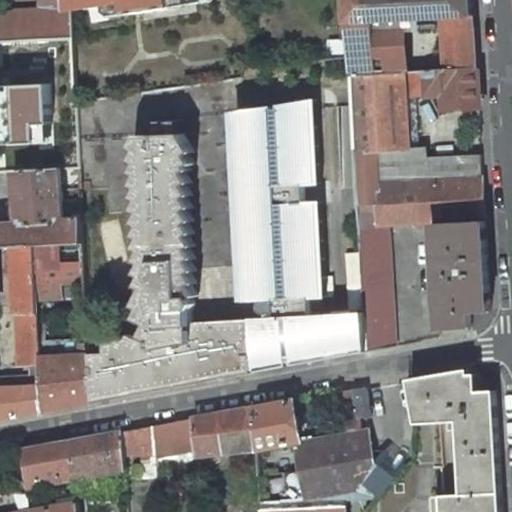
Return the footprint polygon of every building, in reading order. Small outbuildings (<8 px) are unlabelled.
[(72,0),(72,9),(73,12),(110,6),(129,3),(131,14),(177,7),(176,0),(72,0)] [(348,0),(352,75),(477,69),(473,0),(348,0)] [(131,14),(129,3),(110,6),(111,13),(116,16),(131,14)] [(73,12),(72,9),(0,12),(0,40),(74,37),(73,12)] [(447,107),(479,106),(477,69),(352,75),(358,182),(483,175),(482,154),(428,157),(428,146),(419,147),(416,94),(446,92),(447,107)] [(256,372),(366,352),(364,312),(311,315),(310,297),(323,296),(318,202),(305,202),(304,184),(317,183),(313,107),(243,111),(253,300),(265,299),(265,300),(262,303),(261,308),(264,312),(267,313),(269,313),(271,335),(254,337),(256,372)] [(183,134),(140,136),(134,147),(139,150),(134,160),(140,163),(135,172),(141,175),(136,185),(141,188),(137,198),(142,201),(137,211),(143,214),(139,223),(144,226),(139,236),(144,239),(139,248),(144,251),(140,261),(145,263),(140,273),(146,276),(141,286),(147,289),(138,306),(144,309),(139,318),(149,324),(150,339),(106,342),(107,353),(90,354),(93,403),(256,372),(254,337),(253,320),(214,323),(214,326),(194,326),(193,311),(197,304),(193,298),(197,295),(192,287),(198,284),(192,274),(197,271),(192,262),(196,259),(191,250),(196,246),(190,236),(195,233),(189,224),(194,221),(188,211),(194,208),(188,199),(193,195),(187,186),(192,183),(186,174),(192,170),(190,167),(195,164),(189,156),(195,152),(183,134)] [(60,168),(17,171),(21,223),(65,221),(60,168)] [(486,221),(483,175),(358,182),(360,228),(390,226),(435,224),(486,221)] [(0,246),(13,246),(36,245),(38,285),(86,282),(84,242),(83,219),(65,221),(21,223),(0,224),(0,246)] [(435,224),(441,328),(471,326),(470,311),(491,310),(486,221),(435,224)] [(360,228),(364,312),(366,352),(397,346),(390,226),(360,228)] [(41,364),(38,285),(36,245),(13,246),(17,316),(19,316),(20,364),(41,364)] [(90,354),(86,282),(38,285),(41,364),(41,372),(43,412),(93,403),(90,354)] [(503,511),(496,390),(479,391),(478,374),(457,376),(457,371),(410,379),(418,424),(459,421),(463,493),(442,494),(443,511),(503,511)] [(0,419),(43,412),(41,372),(34,372),(34,378),(6,380),(7,390),(0,389),(0,419)] [(372,416),(367,387),(353,389),(359,418),(372,416)] [(293,400),(257,407),(258,448),(262,511),(363,511),(395,479),(392,476),(376,464),(369,428),(362,430),(359,418),(353,389),(337,392),(345,433),(300,441),(293,400)] [(258,448),(257,407),(194,419),(197,456),(198,456),(258,448)] [(197,456),(194,419),(176,422),(180,457),(197,456)] [(154,426),(124,432),(126,455),(143,455),(156,455),(154,426)] [(123,470),(127,469),(126,455),(124,432),(71,441),(75,475),(118,467),(123,469),(123,470)] [(71,441),(24,450),(29,484),(30,484),(75,475),(71,441)] [(389,449),(376,464),(392,476),(404,461),(389,449)] [(157,478),(156,455),(143,455),(143,479),(149,478),(157,478)] [(11,487),(16,511),(23,511),(35,510),(30,484),(29,484),(11,487)] [(190,511),(191,511),(203,511),(201,491),(189,492),(190,511)] [(79,511),(78,502),(35,510),(23,511),(79,511)]
